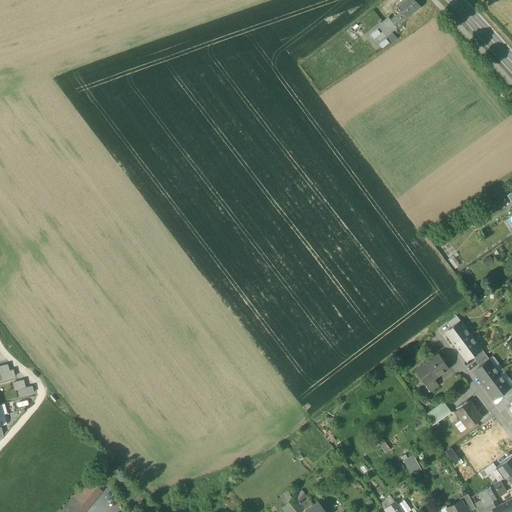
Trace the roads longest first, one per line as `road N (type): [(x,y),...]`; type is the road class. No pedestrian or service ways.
road 1 (track): [(0,350),(39,387),(38,401),(0,443)]
road 2 (residential): [(440,338),(511,434)]
